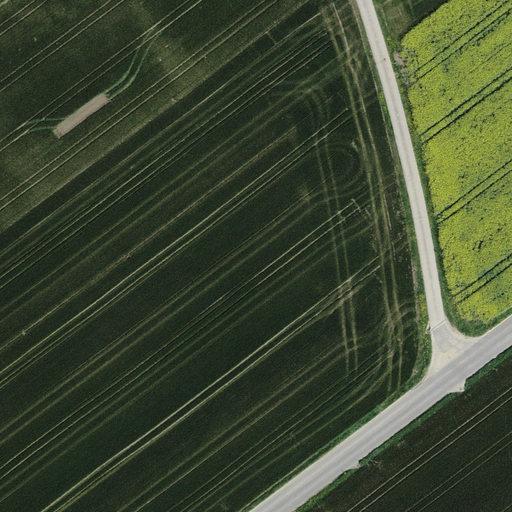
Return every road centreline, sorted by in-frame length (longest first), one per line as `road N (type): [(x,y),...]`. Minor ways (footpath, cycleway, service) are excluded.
road 1 (track): [(365,0),(398,111),(452,372)]
road 2 (tertiary): [(511,328),(270,511)]
